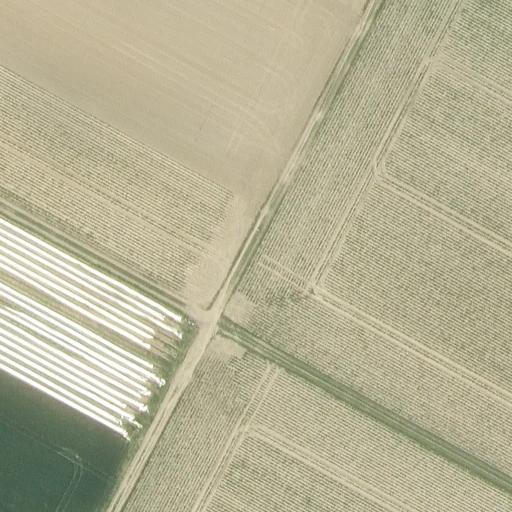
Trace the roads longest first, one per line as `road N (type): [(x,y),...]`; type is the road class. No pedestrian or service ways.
road 1 (track): [(0,211),(511,494)]
road 2 (track): [(120,511),(390,0)]
